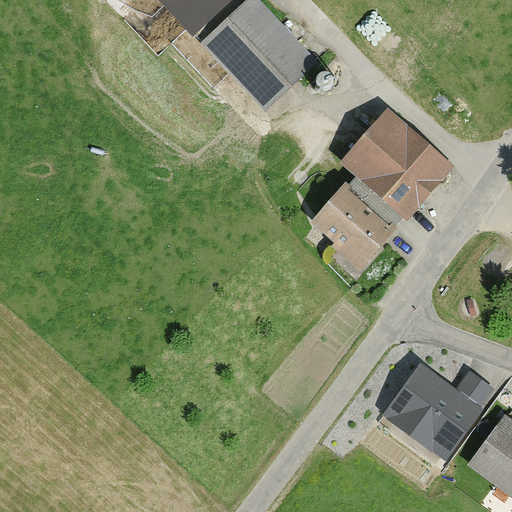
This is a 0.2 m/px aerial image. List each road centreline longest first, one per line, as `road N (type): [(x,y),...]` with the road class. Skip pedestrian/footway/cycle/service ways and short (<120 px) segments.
road 1 (unclassified): [(511,155),(255,511)]
road 2 (track): [(498,174),(433,133),(297,0)]
road 3 (unknown): [(393,322),(511,362)]
